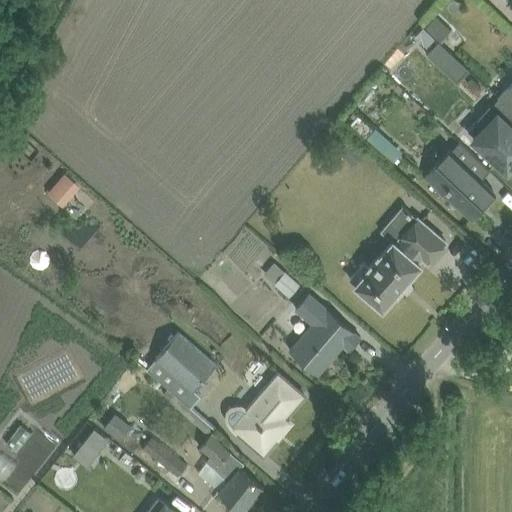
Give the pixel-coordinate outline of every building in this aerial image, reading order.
[(425,8),(413,20),(428,35),(440,23),(425,8)] [(337,111),(355,129),(372,112),(353,94),(337,111)] [(511,171),(511,116),(503,107),(475,136),(511,171)] [(474,217),(499,191),(455,148),(429,174),(474,217)] [(35,189),(52,205),(70,186),(54,170),(35,189)] [(350,275),(383,304),(421,260),(418,257),(422,252),(428,257),(446,237),(417,211),(416,212),(403,201),(381,227),(392,236),(369,263),(364,259),(350,275)] [(254,265),(278,292),(291,280),(267,253),(254,265)] [(352,343),(365,328),(313,283),(297,302),(314,317),(293,341),(322,367),(346,338),(352,343)] [(170,327),(136,362),(175,399),(209,364),(170,327)] [(308,388),(278,363),(233,417),(268,447),(296,414),(290,409),(308,388)] [(90,428),(108,441),(119,425),(102,412),(90,428)] [(75,469),(98,440),(82,427),(58,456),(75,469)] [(247,508),(270,476),(210,433),(202,445),(212,453),(208,458),(229,474),(220,488),(247,508)] [(181,463),(151,438),(139,453),(169,478),(181,463)] [(156,511),(189,511),(169,496),(156,511)]
